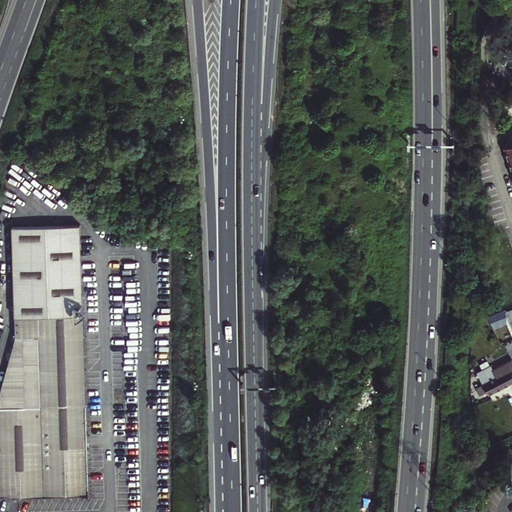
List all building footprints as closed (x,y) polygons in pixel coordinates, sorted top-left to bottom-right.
[(508,160),(511,158),(511,135),(503,147),(508,160)] [(92,494),(82,314),(75,314),(74,305),(81,304),(79,267),(77,224),(9,228),(9,235),(13,309),(15,337),(11,351),(2,391),(0,398),(0,463),(2,499),(92,494)] [(511,310),(492,319),(495,325),(508,319),(509,324),(511,322),(511,310)] [(476,327),(479,333),(495,325),(492,319),(476,327)] [(489,395),(511,381),(511,359),(492,370),(491,367),(477,375),(489,395)]
